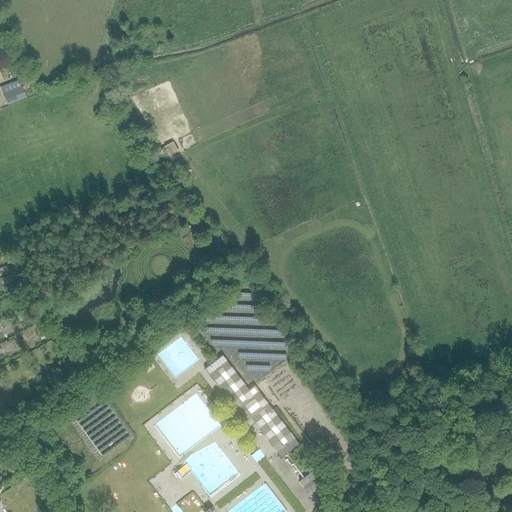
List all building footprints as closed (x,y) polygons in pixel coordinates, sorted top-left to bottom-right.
[(0,88),(7,105),(26,97),(18,79),(0,86),(0,88)] [(158,151),(163,160),(178,151),(175,145),(166,150),(164,147),(158,151)] [(3,284),(12,281),(10,275),(1,279),(3,284)] [(250,390),(223,355),(205,369),(249,427),(255,423),(282,458),(300,444),(255,386),(250,390)] [(99,458),(131,438),(108,400),(75,420),(80,428),(89,443),(93,441),(97,447),(93,449),(99,458)] [(6,443),(0,446),(0,455),(9,450),(6,443)] [(313,470),(308,474),(299,481),(317,504),(326,498),(313,481),(318,477),(313,470)]
